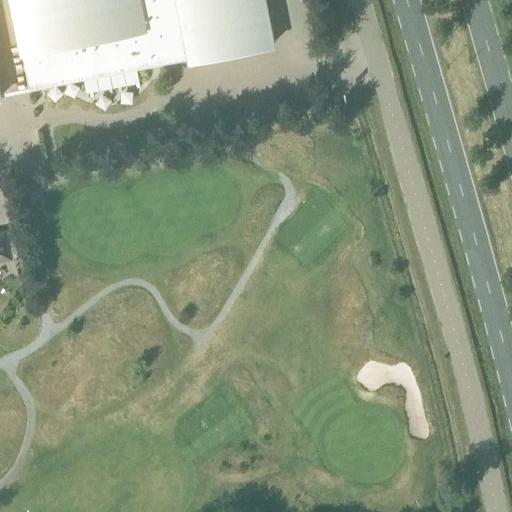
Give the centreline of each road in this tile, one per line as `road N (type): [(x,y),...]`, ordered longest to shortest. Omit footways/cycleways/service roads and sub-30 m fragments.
road 1 (unclassified): [(496,511),(486,441),(360,0)]
road 2 (primary): [(400,0),(511,397)]
road 3 (primary): [(511,130),(476,0)]
